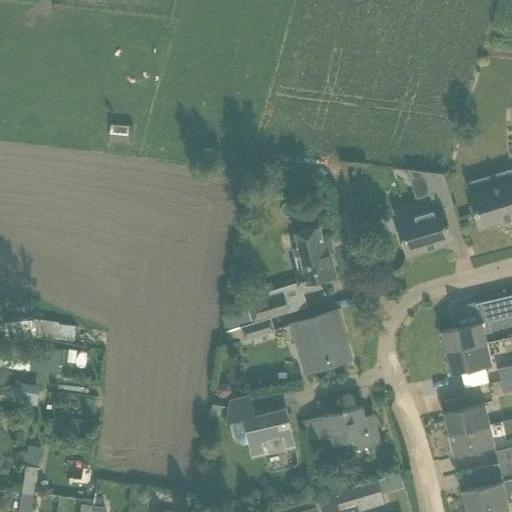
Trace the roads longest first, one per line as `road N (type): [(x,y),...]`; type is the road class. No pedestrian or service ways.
road 1 (residential): [(385,350),(325,184),(309,166),(272,162)]
road 2 (residential): [(431,511),(385,350)]
road 3 (residential): [(385,350),(402,303),(511,268)]
